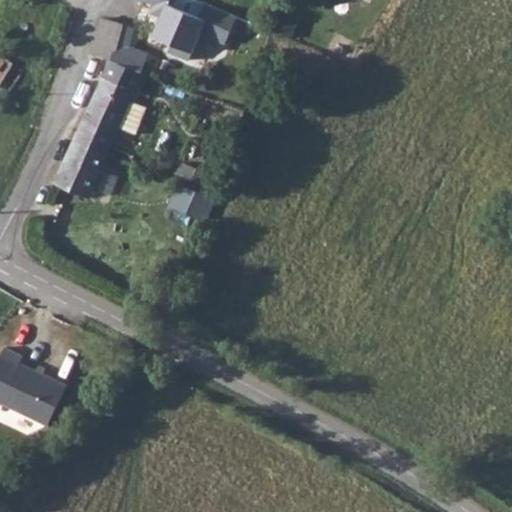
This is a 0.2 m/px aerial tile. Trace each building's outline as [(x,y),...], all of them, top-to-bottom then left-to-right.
[(220,36),(235,10),(217,0),(161,0),(163,1),(153,18),(170,28),(165,36),(185,47),(199,24),(220,36)] [(129,42),(113,34),(97,67),(112,77),(105,92),(137,108),(146,89),(142,88),(114,78),(121,60),(129,42)] [(137,45),(129,42),(121,60),(130,63),(137,45)] [(0,83),(14,63),(0,53),(0,83)] [(130,63),(121,60),(114,78),(142,88),(148,73),(130,63)] [(105,92),(78,150),(110,166),(126,133),(138,139),(150,117),(136,110),(137,108),(105,92)] [(78,150),(60,188),(67,195),(89,206),(110,166),(78,150)] [(177,185),(169,200),(202,217),(212,196),(177,185)] [(12,382),(0,405),(0,432),(54,460),(73,421),(26,397),(30,391),(12,382)]
